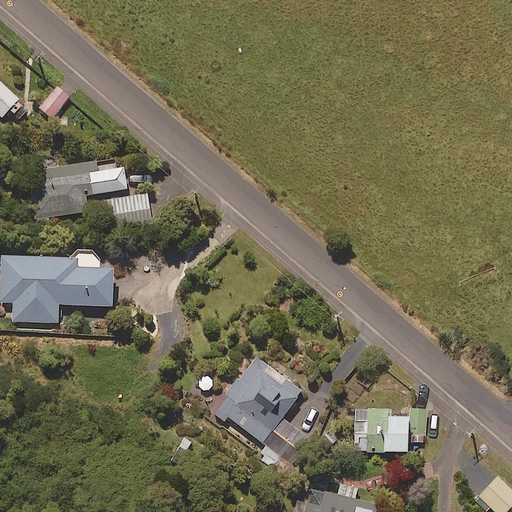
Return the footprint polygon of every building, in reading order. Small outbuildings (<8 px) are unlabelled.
[(20,97),(0,78),(0,112),(2,115),(20,97)] [(73,97),(58,84),(38,107),(53,120),(73,97)] [(125,164),(98,168),(97,158),(28,169),(30,181),(35,218),(88,210),(86,192),(128,186),(125,164)] [(2,253),(1,301),(14,301),(13,320),(59,321),(59,302),(114,304),(115,265),(102,265),(102,263),(102,261),(102,258),(101,256),(100,254),(98,251),(96,250),(94,248),(92,247),(89,247),(87,247),(84,247),(82,248),(79,249),(77,250),(76,252),(74,255),(2,253)] [(265,444),(285,418),(283,416),(303,390),(257,354),(212,411),(224,421),(229,415),(265,444)] [(391,406),(355,407),(356,450),(412,448),(410,412),(391,412),(391,406)] [(285,418),(265,444),(259,452),(272,462),(278,454),(293,465),(313,440),(285,418)] [(505,511),(511,506),(511,488),(499,475),(479,495),(495,511),(505,511)] [(387,511),(390,505),(309,484),(301,511),(387,511)]
